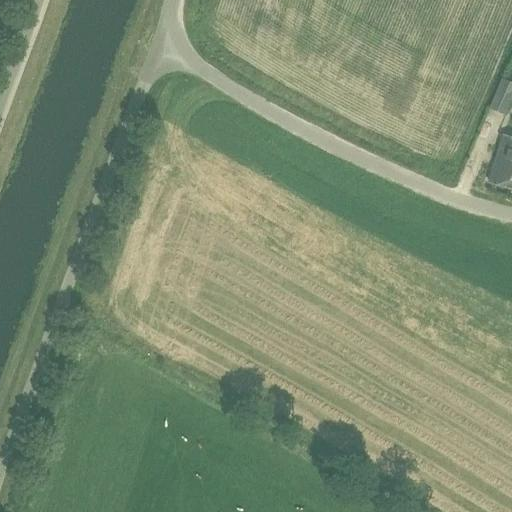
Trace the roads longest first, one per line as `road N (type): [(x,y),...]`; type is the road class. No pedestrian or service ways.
road 1 (unclassified): [(0,479),(157,40)]
road 2 (unclassified): [(511,218),(417,188),(157,40)]
road 3 (tertiary): [(0,119),(44,0)]
